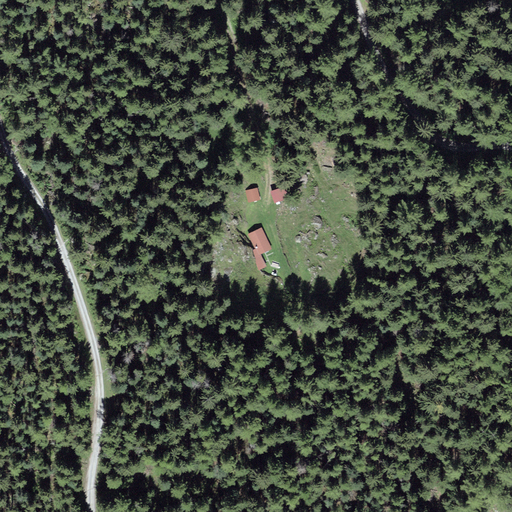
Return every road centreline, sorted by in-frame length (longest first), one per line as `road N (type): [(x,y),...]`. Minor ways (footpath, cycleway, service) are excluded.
road 1 (track): [(87,511),(93,366),(62,253),(0,131)]
road 2 (track): [(355,0),(373,50),(427,126),(446,142),(511,144)]
road 3 (track): [(261,213),(257,141),(218,0)]
